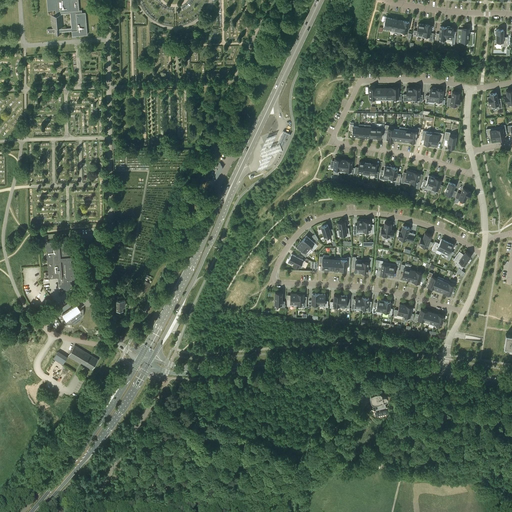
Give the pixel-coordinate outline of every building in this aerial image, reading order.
[(79,10),(78,0),(46,0),(48,10),(55,10),(56,14),(57,14),(57,15),(50,15),(51,28),(53,28),(53,29),(47,29),(47,33),(53,32),(54,35),(61,34),(61,32),(72,31),(72,36),(87,35),(85,12),(79,13),(78,10),(79,10)] [(383,27),(389,28),(390,28),(392,18),(385,17),(383,27)] [(389,28),(389,31),(395,32),(397,19),(392,18),(390,28),(389,28)] [(400,33),(403,20),(397,19),(395,32),(400,33)] [(403,20),(400,33),(406,34),(409,22),(403,20)] [(422,37),(424,24),(418,23),(417,30),(414,30),(413,36),(416,37),(416,36),(422,37)] [(422,37),(429,38),(429,40),(432,41),(433,33),(430,32),(431,25),(424,24),(422,37)] [(439,39),(445,40),(446,27),(440,26),(439,33),(436,33),(435,39),(438,40),(439,39)] [(445,40),(451,41),(451,45),(454,45),(455,35),(452,35),(453,28),(450,27),(450,26),(447,26),(447,27),(446,27),(445,40)] [(461,41),(467,41),(467,45),(473,45),(473,33),(468,33),(469,29),(462,28),(461,41)] [(496,44),(502,44),(502,46),(507,46),(508,37),(503,37),(503,30),(496,29),(496,30),(495,30),(495,35),(496,35),(496,44)] [(398,87),(392,87),(392,100),(401,100),(401,93),(398,93),(398,87)] [(403,94),(403,100),(413,101),(413,87),(406,87),(406,94),(403,94)] [(413,87),(413,101),(422,101),(422,94),(419,94),(420,88),(413,87)] [(435,102),(436,89),(436,88),(433,88),(433,89),(430,88),(429,95),(426,95),(425,102),(428,103),(429,102),(435,102)] [(443,90),(436,89),(435,102),(441,103),(441,104),(444,104),(445,97),(442,97),(443,90)] [(457,105),(457,104),(459,104),(460,99),(458,98),(459,92),(452,91),(451,98),(448,97),(446,105),(450,106),(450,104),(457,105)] [(501,101),(498,101),(496,92),(490,94),(490,96),(488,97),(489,103),(491,102),(492,108),(498,107),(498,108),(502,107),(501,101)] [(352,130),(352,135),(358,135),(359,126),(358,126),(353,126),(353,122),(350,122),(350,124),(349,130),(352,130)] [(387,138),(392,139),(394,128),(394,126),(388,125),(385,124),(384,131),(387,131),(387,138)] [(496,129),(498,139),(505,138),(503,132),(507,132),(505,125),(502,126),(503,128),(496,129)] [(384,127),(376,126),(375,137),(381,137),(381,134),(383,134),(384,127)] [(417,129),(411,128),(409,141),(410,141),(410,142),(413,142),(413,141),(415,141),(416,133),(419,133),(420,127),(417,127),(417,129)] [(491,140),(498,139),(496,129),(496,127),(486,129),(487,135),(490,134),(491,140)] [(432,132),(422,131),(421,139),(424,140),(424,143),(430,144),(432,132)] [(430,144),(437,145),(439,132),(432,131),(432,132),(430,144)] [(448,139),(447,146),(454,148),(456,134),(450,133),(450,132),(445,131),(444,138),(448,139)] [(283,152),(291,135),(284,132),(282,135),(278,144),(280,144),(283,152)] [(273,155),(283,152),(280,144),(278,144),(282,135),(267,137),(261,151),(264,157),(259,170),(268,167),(273,155)] [(339,171),(341,159),(335,158),(334,165),(330,164),(330,168),(333,168),(333,171),(339,171)] [(352,160),(346,159),(345,172),(350,173),(354,174),(354,173),(355,168),(351,167),(352,160)] [(363,172),(365,162),(359,161),(358,167),(355,166),(355,168),(354,173),(357,173),(358,171),(363,172)] [(219,162),(218,166),(215,165),(216,164),(215,164),(210,176),(210,175),(213,176),(212,177),(216,178),(220,169),(219,162)] [(376,164),(371,163),(369,174),(375,175),(374,177),(377,178),(378,171),(375,171),(376,164)] [(379,178),(388,180),(391,167),(384,165),(383,172),(380,171),(379,178)] [(397,168),(391,167),(388,180),(399,182),(401,176),(396,175),(397,168)] [(404,182),(410,184),(413,171),(413,170),(410,169),(410,170),(407,170),(405,177),(402,176),(401,182),(404,183),(404,182)] [(413,171),(410,184),(416,185),(416,188),(419,188),(421,180),(418,179),(419,173),(416,172),(416,171),(413,170),(413,171)] [(424,188),(431,190),(434,177),(434,176),(432,175),(431,176),(428,175),(426,182),(423,181),(421,187),(424,188)] [(435,177),(434,177),(431,190),(440,193),(442,187),(439,186),(441,179),(438,178),(438,177),(435,176),(435,177)] [(455,184),(449,182),(445,193),(454,196),(456,191),(453,190),(455,184)] [(454,201),(457,202),(458,200),(464,202),(467,196),(469,197),(471,192),(469,191),(469,190),(463,187),(460,194),(457,192),(454,201)] [(365,230),(365,232),(375,232),(375,224),(371,224),(371,220),(368,220),(368,219),(365,219),(365,220),(365,230)] [(355,226),(355,232),(358,232),(358,230),(365,230),(365,220),(358,220),(358,226),(355,226)] [(341,227),(338,227),(339,233),(349,232),(347,221),(340,221),(341,227)] [(386,222),(384,233),(393,235),(394,229),(391,229),(392,223),(386,222)] [(412,234),(409,233),(410,227),(404,225),(401,237),(410,239),(412,234)] [(319,228),(324,239),(333,235),(331,229),(327,231),(325,226),(319,228)] [(419,242),(421,243),(421,244),(430,247),(432,241),(429,240),(431,234),(425,232),(423,238),(421,237),(419,242)] [(304,240),(313,248),(317,243),(308,235),(304,240)] [(66,252),(65,237),(59,238),(59,241),(47,242),(50,278),(62,277),(63,283),(58,283),(59,296),(75,285),(74,273),(71,273),(70,260),(71,260),(71,256),(70,257),(69,252),(66,252)] [(442,239),(439,244),(436,242),(434,248),(436,249),(437,248),(443,251),(448,241),(442,239)] [(313,248),(304,240),(300,245),(305,249),(303,252),(307,256),(309,254),(309,253),(313,248)] [(453,244),(448,241),(443,251),(449,253),(448,255),(451,256),(453,251),(451,249),(453,244)] [(471,255),(466,251),(459,261),(467,266),(470,261),(468,259),(471,255)] [(290,260),(295,262),(294,264),(299,267),(300,265),(301,265),(305,256),(300,254),(299,256),(293,254),(290,260)] [(372,266),(373,257),(370,256),(370,260),(363,259),(363,260),(362,271),(369,271),(369,265),(372,266)] [(363,260),(357,260),(357,258),(354,258),(353,264),(356,264),(356,270),(362,271),(363,260)] [(380,261),(379,267),(382,267),(381,273),(388,274),(390,264),(383,263),(383,261),(380,261)] [(396,265),(390,264),(388,274),(394,275),(395,269),(398,270),(399,264),(396,263),(396,265)] [(411,269),(405,267),(402,277),(408,278),(411,269)] [(411,269),(408,278),(414,280),(416,270),(411,269)] [(423,272),(416,270),(414,280),(420,282),(423,272)] [(428,285),(434,287),(438,278),(432,275),(428,285)] [(439,276),(438,278),(434,287),(439,289),(444,278),(439,276)] [(444,278),(439,289),(444,291),(449,280),(444,278)] [(449,280),(444,291),(451,294),(455,283),(449,280)] [(277,303),(287,303),(287,298),(284,297),(284,292),(278,291),(277,303)] [(289,298),(289,304),(292,304),(292,302),(299,302),(299,292),(293,292),(292,298),(289,298)] [(299,302),(299,305),(305,305),(305,306),(308,306),(308,300),(305,300),(305,293),(299,292),(299,302)] [(313,303),(320,303),(320,293),(314,293),(314,299),(310,299),(310,305),(313,305),(313,303)] [(320,293),(320,303),(326,304),(326,305),(329,306),(330,299),(326,299),(326,293),(320,293)] [(331,306),(335,306),(335,304),(341,304),(342,294),(335,294),(335,300),(332,300),(331,306)] [(342,294),(341,304),(341,307),(351,307),(351,301),(348,301),(348,295),(342,294)] [(362,309),(364,297),(357,296),(356,303),(353,302),(352,308),(356,309),(356,308),(362,309)] [(372,305),(369,305),(370,297),(364,297),(362,309),(368,310),(368,311),(371,311),(372,305)] [(125,308),(125,299),(123,299),(123,298),(117,299),(117,301),(117,310),(117,311),(123,311),(123,308),(125,308)] [(377,309),(383,310),(385,300),(379,299),(378,304),(375,304),(374,310),(377,310),(377,309)] [(385,300),(383,310),(390,311),(389,313),(392,313),(394,307),(390,307),(391,301),(385,300)] [(62,313),(66,319),(68,318),(68,319),(64,322),(65,323),(67,323),(68,324),(70,324),(71,324),(72,324),(74,324),(75,323),(76,323),(77,322),(78,322),(79,321),(80,320),(81,318),(82,317),(83,316),(83,315),(83,313),(84,312),(83,309),(83,308),(79,311),(78,310),(80,309),(76,303),(71,307),(68,303),(61,308),(64,312),(62,313)] [(398,314),(398,313),(404,314),(407,304),(400,303),(399,308),(396,308),(394,314),(398,314)] [(407,304),(404,314),(410,316),(410,317),(413,318),(415,312),(411,312),(413,306),(407,304)] [(418,319),(418,318),(424,320),(427,310),(421,308),(419,314),(416,313),(415,318),(418,319)] [(427,310),(424,320),(430,321),(433,312),(427,310)] [(433,312),(430,321),(429,323),(434,325),(435,323),(438,313),(433,312)] [(438,313),(435,323),(441,325),(444,315),(438,313)] [(511,334),(506,333),(504,343),(503,347),(511,347),(511,334)] [(98,359),(75,345),(74,345),(68,355),(92,369),(98,359)] [(67,358),(57,352),(54,358),(63,364),(67,358)] [(375,388),(370,390),(369,393),(370,399),(373,401),(373,400),(373,402),(372,402),(374,410),(386,407),(384,399),(383,400),(382,398),(383,398),(384,396),(385,395),(386,395),(387,394),(388,393),(388,392),(388,391),(388,390),(387,389),(386,389),(384,389),(383,389),(382,389),(380,388),(377,388),(375,388)]
